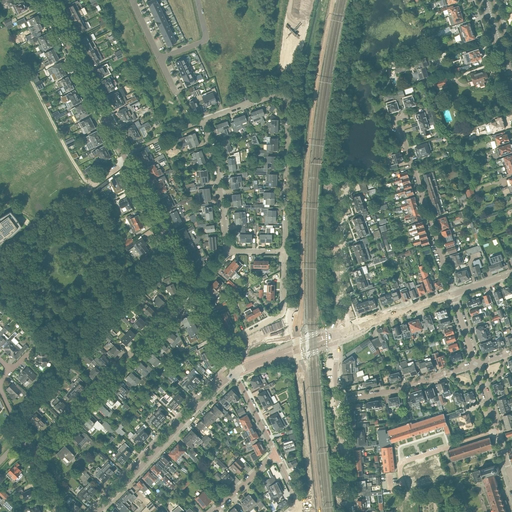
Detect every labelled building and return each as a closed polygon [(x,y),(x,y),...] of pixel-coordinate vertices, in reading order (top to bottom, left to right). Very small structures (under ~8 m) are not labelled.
[(72,6),(71,7),(66,9),(68,12),(67,12),(68,15),(80,9),(77,4),(79,3),(78,1),(71,4),(72,6)] [(13,7),(17,15),(19,14),(22,13),(22,12),(27,9),(23,2),(19,4),(18,3),(15,5),(15,6),(13,7)] [(160,8),(158,3),(149,7),(151,12),(160,8)] [(449,7),(447,8),(447,10),(448,13),(449,16),(461,12),(461,11),(461,9),(460,9),(459,6),(454,8),(453,6),(451,6),(449,7)] [(154,17),(162,13),(160,8),(151,12),(154,17)] [(84,15),(81,9),(80,9),(68,15),(70,19),(71,18),(73,21),(80,17),(84,15)] [(449,16),(448,17),(451,25),(459,23),(463,21),(463,19),(462,16),(463,15),(462,13),(461,13),(461,12),(449,16)] [(165,18),(162,13),(154,17),(156,22),(165,18)] [(26,21),(24,22),(27,29),(29,28),(40,22),(37,16),(34,18),(33,16),(30,18),(29,18),(30,20),(26,21)] [(75,28),(83,24),(85,23),(82,19),(81,19),(80,17),(73,21),(74,24),(73,25),(75,28)] [(10,19),(2,22),(4,26),(6,25),(6,26),(7,26),(15,22),(13,19),(12,18),(10,19)] [(158,27),(167,23),(165,18),(156,22),(158,27)] [(464,22),(456,25),(459,34),(472,30),(473,29),(472,26),(471,27),(469,21),(464,22)] [(31,34),(26,37),(28,41),(29,40),(35,38),(41,34),(40,32),(38,33),(38,31),(39,30),(44,28),(40,22),(29,28),(27,29),(26,29),(27,31),(29,30),(31,34)] [(86,22),(85,23),(83,24),(75,28),(76,31),(77,30),(79,34),(85,30),(89,28),(86,22)] [(169,28),(167,23),(158,27),(161,32),(169,28)] [(163,37),(172,33),(169,28),(161,32),(163,37)] [(472,30),(459,34),(461,40),(459,41),(460,44),(466,43),(466,41),(470,40),(471,40),(475,39),(473,34),(474,33),(473,30),(472,31),(472,30)] [(174,38),(172,33),(163,37),(165,42),(174,38)] [(35,38),(29,40),(31,44),(38,41),(40,45),(50,40),(49,37),(48,37),(47,35),(42,37),(41,35),(42,35),(41,34),(35,38)] [(80,43),(82,47),(93,41),(94,40),(91,34),(86,37),(80,40),(82,43),(80,43)] [(174,38),(165,42),(168,47),(176,43),(174,38)] [(40,50),(37,52),(39,55),(44,52),(43,50),(44,50),(46,49),(48,48),(52,46),(51,44),(51,43),(50,40),(40,45),(38,46),(40,50)] [(96,47),(93,41),(82,47),(84,49),(85,49),(86,52),(92,49),(96,47)] [(92,49),(86,52),(88,55),(87,56),(89,59),(100,53),(96,47),(92,49)] [(39,55),(40,58),(43,56),(44,57),(46,56),(47,59),(57,54),(54,50),(53,49),(45,53),(44,52),(39,55)] [(464,55),(461,55),(464,64),(467,63),(467,64),(468,63),(482,59),(480,54),(481,52),(480,50),(479,50),(478,49),(465,54),(464,54),(464,55)] [(103,60),(100,53),(89,59),(90,62),(91,61),(93,64),(99,61),(99,62),(103,60)] [(44,64),(45,67),(59,60),(58,57),(57,54),(47,59),(48,61),(44,64)] [(179,61),(175,63),(177,67),(188,62),(191,60),(189,56),(186,57),(182,59),(179,60),(179,61)] [(425,57),(421,59),(414,61),(416,69),(417,69),(420,79),(428,77),(426,69),(431,67),(429,60),(426,61),(425,57)] [(407,61),(394,64),(397,73),(409,69),(407,61)] [(188,62),(177,67),(179,72),(190,67),(188,62)] [(52,74),(65,68),(63,64),(61,65),(60,63),(46,70),(47,73),(51,72),(52,74)] [(100,68),(96,70),(97,73),(96,73),(98,76),(99,76),(101,75),(103,78),(111,74),(107,67),(109,66),(108,64),(104,65),(103,66),(102,67),(100,68)] [(190,67),(179,72),(181,76),(192,71),(190,67)] [(378,76),(388,73),(386,67),(376,70),(378,76)] [(51,75),(54,81),(66,75),(65,73),(67,71),(65,68),(52,74),(52,75),(51,75)] [(480,87),(483,86),(485,85),(484,82),(489,80),(487,75),(488,74),(487,71),(486,71),(486,70),(472,75),(472,74),(469,75),(470,76),(470,78),(471,77),(472,81),(469,82),(470,87),(473,86),(474,88),(480,87)] [(192,71),(181,76),(184,81),(195,76),(192,71)] [(195,76),(184,81),(186,86),(190,84),(191,85),(194,84),(193,83),(197,81),(203,79),(200,74),(195,77),(195,76)] [(108,78),(102,82),(102,83),(103,85),(104,87),(115,81),(114,79),(113,80),(111,76),(108,78)] [(60,81),(58,82),(60,86),(58,87),(59,88),(71,83),(69,81),(71,80),(71,79),(70,77),(69,77),(68,77),(63,79),(60,81)] [(433,82),(435,89),(446,85),(445,82),(447,81),(446,78),(444,79),(443,78),(438,79),(439,81),(433,82)] [(115,81),(104,87),(106,89),(105,90),(106,92),(107,92),(111,91),(112,92),(117,89),(115,84),(117,84),(115,81)] [(59,88),(56,90),(57,92),(60,91),(61,92),(62,94),(66,92),(69,91),(73,88),(75,87),(74,85),(73,84),(72,85),(71,83),(59,88)] [(117,93),(109,97),(111,99),(111,100),(111,102),(112,102),(124,96),(125,96),(121,88),(116,91),(117,93)] [(199,89),(195,90),(200,101),(203,100),(206,107),(201,94),(199,89)] [(211,90),(206,92),(211,104),(217,102),(214,95),(211,89),(211,90)] [(68,94),(64,96),(61,98),(63,103),(65,103),(78,96),(76,94),(78,93),(78,92),(77,90),(76,90),(75,91),(75,90),(70,93),(67,94),(68,94)] [(195,90),(192,92),(194,97),(199,110),(199,109),(196,102),(200,101),(195,90)] [(403,90),(397,92),(398,95),(401,103),(404,102),(404,104),(406,108),(411,107),(412,107),(416,106),(415,101),(414,101),(412,95),(405,97),(404,94),(403,90)] [(206,92),(201,94),(206,107),(211,104),(206,92)] [(393,100),(386,103),(388,109),(389,114),(393,113),(394,112),(399,110),(397,104),(401,103),(398,95),(397,92),(394,93),(395,96),(392,97),(393,100)] [(78,96),(65,103),(68,108),(72,106),(73,106),(76,104),(81,102),(80,101),(82,101),(82,100),(81,98),(80,98),(79,98),(78,96)] [(124,96),(112,102),(113,103),(112,104),(113,105),(114,105),(115,108),(120,106),(127,103),(128,105),(128,104),(129,104),(137,100),(139,99),(137,97),(136,98),(136,97),(132,99),(132,98),(126,101),(124,96)] [(194,97),(189,100),(194,112),(199,110),(194,97)] [(118,113),(117,113),(118,116),(119,115),(120,118),(132,112),(135,111),(132,106),(138,103),(137,100),(129,104),(128,105),(129,107),(125,109),(125,108),(122,110),(117,112),(118,113)] [(82,103),(78,106),(70,109),(73,115),(85,109),(85,108),(85,107),(84,106),(82,103)] [(76,121),(84,117),(88,115),(87,112),(87,111),(86,110),(85,109),(73,115),(76,121)] [(142,114),(138,116),(140,118),(149,113),(147,109),(141,112),(142,114)] [(262,109),(256,111),(259,120),(260,122),(261,127),(265,121),(264,120),(262,117),(262,116),(264,115),(262,109)] [(59,114),(53,117),(53,118),(55,121),(68,114),(66,111),(60,114),(59,114)] [(248,117),(250,120),(250,123),(253,122),(257,121),(259,120),(256,111),(250,113),(251,116),(248,117)] [(132,112),(120,118),(122,121),(121,121),(122,124),(123,123),(123,124),(126,123),(127,125),(136,120),(132,112)] [(418,119),(418,120),(420,126),(434,121),(433,118),(428,119),(428,120),(427,121),(424,113),(420,114),(420,113),(419,114),(416,115),(417,119),(418,119)] [(244,115),(239,117),(242,128),(243,128),(244,132),(247,131),(246,127),(245,127),(245,126),(250,125),(248,121),(250,120),(248,117),(245,118),(244,115)] [(269,119),(271,120),(271,123),(269,123),(267,122),(266,124),(266,126),(278,126),(278,120),(277,120),(277,118),(276,118),(271,115),(269,119)] [(81,128),(92,123),(92,122),(92,121),(92,120),(91,120),(89,117),(78,123),(81,128)] [(234,122),(231,123),(233,130),(234,133),(238,132),(238,129),(242,128),(239,117),(233,119),(234,122)] [(501,117),(496,119),(497,121),(495,122),(489,124),(491,133),(505,128),(501,117)] [(130,127),(125,129),(126,130),(125,130),(126,132),(127,132),(128,135),(140,129),(142,128),(141,127),(140,125),(138,121),(132,123),(133,125),(130,127)] [(226,136),(228,135),(226,129),(229,128),(227,121),(221,123),(225,135),(226,136)] [(420,126),(421,131),(422,132),(421,133),(422,137),(425,136),(427,136),(426,135),(431,134),(428,126),(435,124),(434,121),(420,126)] [(92,123),(81,128),(80,129),(83,134),(95,128),(93,125),(94,124),(93,123),(92,123)] [(216,129),(214,130),(215,135),(222,133),(223,135),(225,135),(221,123),(215,125),(216,129)] [(144,140),(142,138),(144,137),(140,129),(128,135),(130,138),(130,139),(130,140),(131,140),(131,141),(135,139),(137,144),(144,140)] [(99,137),(99,136),(99,134),(98,134),(97,131),(85,138),(87,143),(99,137)] [(495,141),(497,148),(500,147),(499,145),(509,141),(507,134),(504,135),(503,133),(502,134),(502,132),(493,135),(494,137),(492,138),(493,141),(495,141)] [(185,137),(180,138),(181,143),(182,144),(185,143),(186,143),(197,139),(195,133),(188,135),(188,136),(185,137)] [(87,143),(85,144),(88,150),(90,149),(98,145),(102,143),(101,140),(101,139),(100,138),(100,137),(99,137),(87,143)] [(186,143),(185,143),(186,146),(188,145),(189,148),(192,147),(194,147),(199,145),(197,139),(187,142),(186,143)] [(229,143),(227,139),(221,141),(223,147),(234,143),(233,141),(230,142),(230,143),(229,143)] [(431,149),(429,142),(427,142),(421,144),(422,145),(415,147),(416,148),(415,148),(416,151),(417,151),(418,154),(417,154),(417,157),(418,157),(419,158),(425,156),(426,156),(430,155),(429,154),(430,154),(429,150),(431,149)] [(223,147),(225,153),(230,151),(231,153),(235,152),(235,150),(236,149),(236,148),(235,146),(234,146),(233,146),(233,144),(234,143),(223,147)] [(497,148),(495,148),(495,149),(497,153),(499,156),(506,154),(510,152),(511,152),(511,150),(511,149),(511,148),(511,147),(511,144),(510,144),(510,143),(507,144),(500,147),(497,148)] [(257,153),(258,153),(268,154),(268,150),(277,151),(277,145),(266,144),(266,150),(262,150),(258,150),(258,153),(257,153)] [(100,148),(92,152),(93,155),(95,158),(97,157),(99,156),(108,151),(106,148),(105,149),(104,146),(100,148)] [(138,153),(141,159),(151,154),(148,155),(145,150),(138,153)] [(201,150),(196,152),(191,154),(192,158),(191,158),(192,160),(190,161),(203,156),(201,150)] [(108,151),(99,156),(101,159),(96,161),(98,165),(105,162),(104,161),(110,158),(109,155),(108,151)] [(391,155),(394,164),(389,166),(390,170),(398,168),(397,164),(402,162),(402,160),(403,159),(403,158),(402,158),(402,156),(402,154),(400,155),(399,152),(391,155)] [(231,158),(227,159),(228,165),(240,163),(240,160),(239,160),(238,154),(238,153),(230,155),(231,158)] [(258,153),(258,156),(264,156),(264,162),(275,162),(275,157),(270,156),(268,156),(268,154),(258,153)] [(151,154),(141,159),(140,160),(140,161),(141,162),(141,163),(143,165),(151,161),(153,159),(151,154)] [(511,154),(502,158),(504,166),(511,163),(511,154)] [(203,156),(190,161),(191,164),(195,162),(196,166),(199,165),(201,164),(205,162),(203,156)] [(275,162),(264,162),(264,168),(261,168),(253,168),(253,170),(253,171),(267,172),(267,168),(275,169),(275,162)] [(149,171),(149,173),(150,173),(157,170),(160,168),(158,164),(155,165),(155,164),(147,168),(149,171)] [(196,175),(191,176),(192,178),(195,177),(195,178),(196,178),(207,176),(207,170),(204,170),(204,167),(198,168),(198,171),(196,171),(196,175)] [(157,170),(150,173),(150,174),(150,175),(151,176),(153,179),(157,177),(160,175),(163,174),(160,168),(157,170)] [(267,172),(253,171),(253,175),(264,175),(264,177),(266,177),(266,180),(276,181),(276,175),(267,174),(267,172)] [(394,182),(409,177),(407,171),(407,172),(400,174),(401,177),(393,179),(394,182)] [(232,175),(233,177),(229,177),(230,183),(241,182),(242,182),(241,177),(247,176),(247,172),(237,173),(237,175),(232,175)] [(435,179),(433,172),(430,173),(424,175),(425,178),(424,178),(426,182),(435,179)] [(157,182),(155,183),(156,185),(156,186),(157,187),(157,188),(165,184),(166,184),(168,183),(164,175),(156,180),(157,182)] [(194,182),(186,184),(187,188),(194,187),(204,186),(204,183),(208,182),(207,176),(196,178),(196,180),(196,184),(194,184),(194,182)] [(112,181),(110,182),(116,195),(122,191),(121,189),(124,188),(119,177),(111,180),(112,181)] [(411,183),(409,177),(394,182),(395,184),(402,182),(403,185),(411,183)] [(435,179),(426,182),(427,185),(428,188),(434,187),(437,186),(435,179)] [(254,189),(261,189),(262,189),(262,186),(257,186),(257,180),(253,180),(253,189),(254,189)] [(98,192),(108,185),(106,181),(96,189),(98,192)] [(411,183),(403,185),(400,186),(401,189),(397,191),(398,193),(412,189),(411,183)] [(165,184),(157,188),(158,189),(158,190),(159,191),(160,194),(165,191),(167,190),(169,189),(168,187),(170,186),(169,186),(168,186),(166,184),(165,184)] [(429,192),(430,195),(439,192),(437,186),(434,187),(428,188),(429,191),(429,192)] [(208,204),(207,201),(211,201),(209,188),(198,190),(200,205),(208,204)] [(468,199),(476,197),(473,188),(465,190),(468,199)] [(162,198),(160,198),(163,204),(173,199),(171,196),(171,195),(173,194),(176,192),(174,189),(169,192),(161,195),(162,198)] [(259,189),(259,192),(263,192),(263,198),(274,199),(274,192),(269,192),(269,189),(262,189),(261,189),(259,189)] [(414,194),(412,189),(398,193),(398,196),(403,194),(404,198),(414,194)] [(441,199),(439,192),(430,195),(431,199),(432,199),(433,202),(441,199)] [(361,194),(361,195),(352,198),(353,200),(355,206),(364,203),(361,194)] [(128,196),(124,199),(119,202),(119,203),(121,208),(125,206),(127,210),(129,209),(134,207),(128,196)] [(180,203),(176,205),(177,207),(179,206),(186,202),(187,202),(185,197),(185,198),(179,202),(180,203)] [(405,203),(401,205),(402,207),(409,205),(416,202),(414,197),(404,200),(405,203)] [(255,204),(255,207),(264,207),(264,204),(274,204),(274,199),(263,198),(263,204),(260,204),(255,204)] [(173,199),(163,204),(166,210),(171,208),(173,206),(176,205),(173,199)] [(440,207),(443,206),(443,205),(441,199),(433,202),(433,205),(434,209),(440,207)] [(245,205),(243,200),(233,201),(233,207),(236,206),(237,208),(243,208),(243,209),(250,208),(251,208),(251,205),(248,205),(245,205)] [(418,208),(416,202),(409,205),(402,207),(402,210),(407,208),(407,211),(418,208)] [(363,210),(366,209),(364,203),(355,206),(357,211),(357,212),(358,211),(359,211),(362,210),(363,210)] [(386,204),(385,205),(376,207),(373,208),(375,212),(379,211),(388,208),(386,204)] [(208,205),(202,206),(202,212),(195,213),(195,214),(195,215),(200,214),(212,213),(211,207),(208,207),(208,205)] [(173,212),(170,214),(173,219),(183,214),(182,212),(179,206),(177,207),(171,210),(173,212)] [(440,207),(434,209),(436,215),(442,213),(445,212),(443,206),(440,207)] [(258,209),(261,209),(261,212),(264,212),(264,216),(265,216),(275,217),(276,211),(273,210),(273,208),(264,207),(255,207),(255,210),(255,212),(258,212),(258,209)] [(420,214),(418,208),(407,211),(408,215),(404,216),(405,218),(420,214)] [(235,219),(245,217),(246,217),(245,214),(246,214),(246,213),(247,212),(247,211),(246,210),(245,210),(244,210),(240,210),(237,211),(238,211),(238,212),(234,213),(235,219)] [(358,218),(353,220),(355,225),(366,221),(367,221),(365,216),(369,215),(368,211),(367,211),(361,213),(362,216),(358,218)] [(459,216),(455,217),(455,220),(460,218),(460,219),(463,217),(461,211),(458,213),(459,216)] [(0,244),(1,244),(6,239),(12,236),(22,227),(19,223),(16,218),(14,216),(13,215),(10,212),(0,217),(0,244)] [(175,225),(182,222),(179,218),(181,217),(181,218),(184,216),(183,214),(173,219),(175,225)] [(422,219),(420,214),(405,218),(406,221),(410,219),(411,223),(422,219)] [(130,215),(126,217),(127,219),(130,226),(141,221),(138,215),(134,217),(133,216),(131,217),(130,215)] [(265,216),(265,225),(268,225),(268,222),(270,222),(275,222),(275,217),(265,216)] [(439,222),(440,225),(448,222),(446,216),(438,219),(438,220),(437,220),(438,221),(439,222)] [(246,217),(235,219),(236,225),(239,224),(239,227),(244,226),(247,226),(246,224),(246,223),(249,222),(248,217),(246,217)] [(144,227),(141,221),(130,226),(133,234),(140,230),(139,229),(144,227)] [(366,221),(355,225),(357,231),(368,227),(366,221)] [(423,221),(418,223),(412,225),(413,228),(410,229),(411,232),(417,230),(425,227),(423,221)] [(440,225),(440,227),(440,228),(440,229),(441,230),(453,227),(451,223),(448,223),(448,222),(440,225)] [(203,226),(202,226),(203,227),(203,229),(206,228),(206,232),(214,231),(214,225),(209,226),(208,223),(203,224),(203,226)] [(265,225),(265,228),(265,231),(265,242),(271,242),(271,233),(274,233),(274,228),(272,228),(273,225),(269,225),(266,225),(265,225)] [(183,228),(178,230),(181,236),(191,231),(190,229),(190,228),(187,230),(187,231),(186,232),(184,227),(183,228)] [(368,227),(357,231),(359,237),(364,235),(365,237),(371,235),(370,233),(368,227)] [(415,233),(416,236),(419,235),(426,233),(425,227),(417,230),(411,232),(412,234),(415,233)] [(442,232),(441,233),(442,235),(443,235),(444,237),(452,235),(451,233),(450,229),(446,230),(442,231),(442,232)] [(191,231),(181,236),(184,242),(188,240),(188,239),(189,241),(191,240),(194,239),(195,239),(191,231)] [(415,240),(412,241),(413,243),(421,241),(420,241),(428,239),(426,233),(419,235),(416,236),(414,237),(415,240)] [(199,235),(199,237),(200,238),(206,237),(206,238),(208,239),(209,242),(205,242),(205,243),(204,244),(216,243),(215,236),(208,237),(208,234),(199,235)] [(454,237),(456,236),(455,234),(452,235),(444,237),(444,239),(444,240),(444,242),(445,242),(445,243),(453,240),(455,240),(454,237)] [(125,247),(128,251),(134,247),(141,256),(148,251),(145,247),(147,245),(144,242),(146,240),(143,237),(136,243),(134,240),(134,241),(133,241),(125,247)] [(189,245),(185,247),(187,253),(190,251),(191,254),(194,252),(196,251),(195,249),(197,248),(195,244),(198,242),(200,241),(200,238),(199,237),(194,239),(195,242),(192,243),(189,245)] [(357,244),(353,246),(355,251),(364,248),(366,247),(365,244),(368,243),(367,237),(356,241),(357,244)] [(125,242),(123,244),(125,247),(133,241),(131,238),(128,240),(127,241),(126,240),(125,241),(125,242)] [(422,247),(429,245),(430,244),(428,239),(420,241),(421,241),(413,243),(414,246),(415,245),(421,244),(422,247)] [(445,243),(445,244),(445,246),(446,246),(447,248),(459,244),(458,239),(455,240),(453,240),(445,243)] [(459,247),(459,244),(447,248),(448,250),(447,251),(448,253),(449,254),(457,251),(460,250),(459,247)] [(364,248),(355,251),(357,257),(369,253),(366,247),(364,248)] [(463,257),(463,255),(460,256),(459,252),(449,255),(451,261),(463,257)] [(369,253),(357,257),(359,263),(371,259),(369,253)] [(158,259),(156,254),(148,258),(150,263),(158,259)] [(196,254),(190,257),(193,263),(200,259),(199,256),(197,257),(197,256),(196,254)] [(502,254),(490,258),(492,264),(494,263),(495,264),(500,262),(500,261),(504,260),(502,254)] [(453,267),(463,264),(462,260),(464,260),(463,257),(451,261),(453,267)] [(203,260),(204,259),(203,258),(200,259),(193,263),(195,268),(205,264),(203,260)] [(471,265),(475,277),(482,274),(480,268),(482,267),(479,259),(473,261),(473,262),(472,262),(471,265)] [(261,261),(253,260),(253,264),(250,264),(250,270),(260,271),(260,270),(261,270),(261,261)] [(228,266),(233,270),(236,272),(236,273),(243,265),(242,264),(238,261),(237,263),(236,262),(236,263),(234,261),(229,266),(228,266)] [(268,263),(268,261),(261,261),(261,270),(268,270),(268,269),(271,269),(271,264),(269,264),(269,263),(268,263)] [(495,264),(489,266),(491,271),(493,271),(495,271),(496,269),(499,268),(500,269),(502,268),(503,267),(505,266),(504,264),(502,264),(501,261),(500,262),(495,264)] [(424,264),(419,266),(420,271),(421,273),(424,281),(425,283),(426,288),(428,293),(434,291),(432,286),(430,281),(424,264)] [(224,275),(224,276),(227,278),(227,279),(230,277),(231,278),(236,272),(233,270),(228,266),(229,266),(224,272),(225,273),(225,274),(224,276),(224,275)] [(357,270),(352,272),(353,272),(355,277),(367,273),(368,273),(367,268),(364,269),(363,268),(361,269),(357,270)] [(464,271),(461,272),(463,281),(464,281),(465,281),(468,280),(469,279),(468,274),(466,270),(467,270),(467,268),(464,269),(464,271)] [(456,271),(453,272),(454,274),(455,274),(458,283),(459,282),(460,283),(462,282),(463,281),(461,272),(457,273),(456,271)] [(355,277),(357,283),(367,280),(367,279),(369,279),(367,273),(355,277)] [(169,277),(164,280),(165,284),(167,283),(169,286),(166,287),(168,292),(169,291),(171,295),(172,294),(173,295),(176,293),(176,292),(177,292),(176,290),(176,289),(175,289),(173,284),(172,284),(170,281),(171,281),(169,277)] [(444,288),(441,279),(438,280),(438,279),(436,280),(436,281),(434,281),(437,290),(444,288)] [(211,286),(216,290),(217,292),(220,289),(218,287),(220,286),(221,286),(221,285),(222,284),(223,283),(222,282),(220,280),(218,282),(216,281),(211,286)] [(367,280),(357,283),(359,289),(358,289),(359,289),(361,288),(362,291),(371,288),(369,285),(367,280)] [(231,281),(228,283),(235,289),(237,287),(231,281)] [(401,292),(400,290),(397,281),(392,282),(394,288),(393,288),(394,291),(391,292),(390,289),(390,290),(394,301),(400,299),(398,293),(401,292)] [(409,283),(406,284),(407,287),(412,299),(417,297),(416,294),(418,293),(413,282),(409,283)] [(425,293),(424,288),(423,286),(422,283),(416,285),(420,296),(423,295),(423,294),(425,293)] [(211,286),(206,291),(211,296),(214,298),(219,293),(217,292),(216,290),(211,286)] [(503,297),(509,295),(510,298),(511,296),(511,291),(510,286),(501,289),(503,297)] [(400,290),(401,292),(404,301),(408,300),(408,299),(410,299),(408,294),(406,288),(400,290)] [(388,293),(385,294),(385,292),(384,293),(388,303),(394,301),(390,290),(387,290),(388,293)] [(500,290),(499,290),(498,290),(497,290),(496,291),(494,292),(498,304),(500,303),(499,299),(502,298),(500,290)] [(165,304),(163,301),(166,299),(158,291),(155,294),(158,296),(153,302),(154,303),(154,302),(161,309),(165,304)] [(267,292),(267,299),(266,299),(266,302),(271,303),(271,302),(271,300),(273,300),(274,292),(267,292)] [(379,297),(382,305),(383,305),(388,303),(384,293),(382,293),(383,295),(379,297)] [(490,306),(490,305),(493,304),(490,294),(483,296),(487,307),(490,306)] [(368,301),(371,309),(376,307),(377,307),(373,296),(373,295),(372,295),(370,296),(371,300),(368,301)] [(359,304),(356,298),(355,298),(351,299),(351,297),(350,297),(355,311),(356,311),(358,310),(359,313),(365,311),(362,303),(359,304)] [(467,302),(466,303),(467,305),(468,305),(469,308),(474,307),(478,305),(483,304),(485,303),(485,302),(484,299),(482,300),(482,301),(480,301),(479,297),(467,302)] [(362,303),(365,311),(371,309),(368,301),(362,303)] [(129,303),(127,305),(128,305),(130,307),(129,308),(135,313),(137,311),(133,306),(129,303)] [(156,314),(149,307),(148,307),(146,305),(144,307),(146,309),(144,312),(151,319),(156,314)] [(260,306),(257,307),(258,308),(252,311),(255,317),(261,314),(260,312),(261,311),(262,310),(260,306)] [(475,309),(470,310),(470,312),(470,313),(470,315),(471,315),(472,316),(474,315),(479,314),(481,313),(484,312),(482,308),(480,309),(479,307),(477,308),(475,309)] [(245,314),(242,315),(244,320),(245,320),(244,320),(246,319),(247,319),(248,320),(254,317),(255,318),(255,317),(252,311),(250,308),(244,312),(245,315),(245,314)] [(224,309),(220,311),(221,313),(220,313),(221,314),(219,315),(222,321),(222,322),(228,319),(225,312),(226,312),(224,309)] [(440,319),(448,316),(446,309),(435,313),(438,320),(440,319)] [(494,317),(491,318),(492,320),(492,321),(494,320),(495,320),(498,319),(500,318),(501,318),(498,310),(497,310),(497,311),(499,314),(499,315),(494,317)] [(474,315),(472,316),(472,317),(473,320),(472,320),(473,322),(474,322),(474,324),(479,322),(482,321),(480,316),(485,314),(484,312),(481,313),(479,314),(474,315)] [(426,316),(423,317),(424,321),(421,322),(426,334),(428,333),(427,329),(428,329),(427,327),(429,326),(430,330),(434,328),(432,322),(431,320),(431,319),(430,315),(429,315),(429,314),(426,315),(426,316)] [(138,327),(139,327),(141,329),(146,324),(137,315),(135,317),(137,320),(132,325),(136,329),(138,327)] [(182,330),(185,329),(187,328),(187,327),(194,324),(189,316),(190,316),(189,315),(183,319),(184,323),(183,323),(184,326),(183,326),(181,327),(182,330)] [(440,326),(438,326),(439,329),(441,328),(449,326),(449,323),(450,323),(450,320),(450,319),(450,318),(449,318),(449,317),(444,319),(438,320),(440,326)] [(419,319),(418,319),(417,318),(414,319),(414,320),(418,333),(422,332),(421,329),(423,329),(421,324),(419,319)] [(231,325),(228,319),(222,322),(226,328),(228,327),(228,328),(229,328),(229,329),(229,330),(234,327),(232,324),(231,325)] [(410,328),(409,328),(411,336),(414,335),(418,333),(414,320),(410,321),(410,322),(409,322),(411,328),(410,328)] [(408,338),(411,336),(409,328),(407,323),(406,323),(405,323),(404,323),(404,324),(401,325),(404,334),(403,334),(404,338),(407,336),(408,338)] [(197,340),(194,336),(196,335),(196,333),(198,332),(194,324),(187,327),(187,328),(189,331),(188,332),(190,335),(187,336),(188,340),(190,343),(197,340)] [(488,332),(486,328),(488,327),(487,324),(475,328),(477,335),(488,332)] [(449,326),(441,328),(441,329),(443,333),(444,333),(445,332),(446,336),(449,335),(454,334),(454,333),(454,332),(454,330),(453,330),(452,327),(452,326),(451,326),(451,325),(449,326)] [(397,338),(397,339),(402,338),(401,334),(399,326),(398,326),(397,326),(396,326),(395,327),(392,328),(394,333),(393,333),(395,339),(397,338)] [(0,347),(15,332),(7,339),(2,335),(7,330),(4,327),(0,331),(0,347)] [(377,348),(382,346),(383,348),(384,348),(388,347),(387,341),(386,339),(382,328),(377,330),(379,337),(371,340),(372,341),(377,348)] [(135,335),(132,332),(130,330),(125,335),(122,332),(130,340),(135,335)] [(495,338),(497,343),(498,348),(505,346),(503,341),(504,341),(503,337),(502,338),(502,336),(503,336),(502,333),(502,332),(501,332),(501,331),(500,331),(499,331),(498,332),(497,333),(497,334),(497,335),(498,337),(495,338)] [(17,334),(15,332),(0,347),(2,346),(4,348),(3,348),(6,351),(6,352),(7,354),(16,345),(11,340),(17,334)] [(126,345),(130,340),(122,332),(117,337),(126,345)] [(170,332),(165,337),(169,340),(171,343),(170,344),(173,347),(180,339),(177,333),(177,332),(174,335),(170,332)] [(485,339),(487,339),(491,337),(490,335),(489,335),(488,332),(477,335),(478,339),(479,338),(480,341),(483,340),(485,340),(485,339)] [(454,335),(444,338),(446,344),(444,344),(445,346),(454,343),(453,341),(456,341),(456,340),(455,338),(456,337),(455,336),(454,335)] [(490,346),(488,347),(489,351),(493,349),(493,350),(497,349),(496,345),(497,345),(496,342),(494,337),(492,338),(492,340),(491,341),(488,341),(488,342),(490,346)] [(369,338),(359,344),(360,345),(362,348),(368,344),(374,353),(377,350),(372,342),(369,338)] [(106,352),(107,353),(110,356),(113,354),(115,356),(120,351),(114,346),(111,342),(108,345),(112,348),(110,351),(109,350),(106,352)] [(164,355),(162,353),(164,350),(166,352),(169,349),(167,347),(166,348),(160,342),(155,347),(158,350),(156,352),(161,357),(164,355)] [(488,342),(480,344),(480,345),(479,345),(481,349),(482,349),(483,354),(487,352),(487,351),(489,351),(488,347),(490,346),(488,342)] [(457,343),(452,344),(448,345),(451,352),(459,349),(457,343)] [(28,347),(25,344),(21,349),(16,345),(7,354),(9,355),(10,355),(13,358),(14,357),(16,359),(28,347)] [(105,357),(105,356),(104,355),(106,353),(99,346),(96,348),(103,355),(99,359),(97,357),(94,360),(93,359),(98,364),(100,367),(101,366),(100,366),(103,364),(105,366),(109,362),(105,357)] [(204,361),(211,357),(208,351),(207,351),(206,349),(204,351),(202,348),(198,350),(204,361)] [(35,361),(39,365),(40,366),(39,367),(42,370),(46,366),(45,365),(49,361),(45,357),(48,355),(42,350),(37,355),(39,357),(35,361)] [(86,352),(82,356),(83,357),(89,362),(91,364),(90,366),(84,371),(88,374),(89,376),(93,379),(100,372),(95,367),(98,364),(93,359),(86,352)] [(149,361),(153,365),(152,365),(154,366),(155,366),(156,366),(158,364),(157,364),(160,361),(154,355),(153,354),(151,352),(150,352),(151,352),(146,357),(145,358),(149,361)] [(444,355),(439,357),(438,352),(432,354),(433,357),(434,360),(437,359),(439,367),(447,364),(445,360),(445,358),(444,355)] [(452,358),(449,359),(450,363),(459,360),(460,361),(462,361),(462,359),(460,352),(451,355),(452,358)] [(342,363),(342,369),(354,367),(354,364),(354,361),(355,360),(352,356),(342,363)] [(211,357),(204,361),(205,363),(208,368),(210,366),(211,367),(211,368),(215,366),(214,364),(215,364),(211,357)] [(428,358),(424,359),(425,362),(428,370),(428,371),(432,370),(431,369),(434,368),(432,363),(435,362),(434,360),(433,357),(428,358)] [(399,365),(399,366),(400,370),(402,375),(404,374),(405,378),(406,378),(406,379),(412,377),(411,376),(406,360),(400,362),(400,365),(399,365)] [(406,360),(411,376),(412,377),(415,376),(415,375),(417,374),(416,369),(418,368),(416,362),(414,363),(413,361),(407,363),(406,360)] [(421,361),(416,362),(418,368),(421,368),(422,372),(424,372),(425,373),(428,371),(428,370),(425,362),(422,363),(421,361)] [(147,383),(149,385),(151,383),(148,380),(145,377),(152,369),(148,365),(146,367),(141,363),(136,368),(141,373),(143,375),(141,377),(147,383)] [(196,369),(198,370),(202,374),(205,371),(200,366),(199,364),(195,366),(196,369)] [(18,378),(22,381),(24,384),(27,380),(30,383),(36,376),(27,367),(21,374),(18,378)] [(188,378),(191,381),(196,385),(201,380),(199,379),(201,376),(195,371),(193,373),(188,378)] [(363,375),(362,371),(356,373),(356,374),(343,375),(344,381),(352,380),(352,377),(356,377),(363,375)] [(389,375),(390,378),(387,379),(388,382),(391,381),(391,382),(400,379),(399,372),(397,373),(397,371),(390,373),(391,375),(389,375)] [(128,380),(126,383),(131,388),(134,386),(138,382),(145,386),(147,383),(141,377),(139,379),(137,377),(136,378),(131,373),(126,378),(128,380)] [(169,373),(167,376),(177,385),(179,382),(174,378),(176,377),(174,374),(171,375),(169,373)] [(506,386),(503,387),(506,397),(506,395),(509,394),(508,392),(506,387),(508,386),(509,387),(511,385),(511,382),(510,376),(509,376),(509,375),(508,375),(507,375),(506,376),(506,377),(506,378),(503,379),(506,386)] [(177,385),(167,376),(165,378),(171,383),(173,381),(177,385)] [(259,385),(260,389),(272,382),(267,385),(264,378),(262,379),(260,376),(256,377),(253,378),(253,379),(250,381),(254,388),(259,385)] [(83,382),(79,378),(73,383),(72,382),(70,384),(79,393),(84,388),(80,384),(83,382)] [(183,383),(181,385),(187,391),(189,389),(191,391),(196,385),(191,381),(188,378),(183,383)] [(376,378),(362,383),(363,387),(373,385),(373,386),(377,386),(377,385),(376,378)] [(272,382),(260,389),(262,387),(264,390),(274,385),(272,382)] [(445,382),(437,384),(439,389),(440,392),(437,393),(438,395),(440,401),(441,405),(446,404),(445,400),(444,398),(451,395),(449,389),(447,390),(445,382)] [(502,395),(498,396),(499,400),(503,398),(506,397),(503,387),(502,387),(501,382),(493,385),(496,393),(500,391),(502,395)] [(15,397),(15,398),(20,392),(24,395),(26,393),(18,385),(16,388),(12,383),(6,389),(11,394),(9,396),(13,399),(15,397)] [(115,389),(117,390),(120,393),(118,396),(123,401),(126,398),(124,396),(128,392),(129,393),(131,391),(128,387),(126,389),(121,383),(115,389)] [(71,389),(64,396),(68,400),(72,395),(74,397),(74,398),(79,393),(70,384),(69,386),(69,387),(71,389)] [(432,388),(426,390),(428,397),(430,402),(430,403),(434,402),(437,401),(437,402),(440,401),(438,395),(435,396),(434,393),(432,388)] [(234,402),(239,400),(236,395),(236,394),(237,393),(233,389),(232,390),(231,390),(228,393),(230,396),(233,399),(234,402)] [(267,390),(258,395),(261,402),(271,397),(267,390)] [(419,402),(422,400),(423,404),(430,402),(428,397),(425,398),(422,390),(416,392),(419,402)] [(472,391),(464,394),(466,401),(468,406),(471,405),(470,401),(475,399),(472,391)] [(411,401),(408,402),(409,405),(409,407),(416,404),(416,407),(420,406),(419,402),(416,392),(409,394),(411,401)] [(458,393),(453,394),(455,399),(456,403),(460,402),(463,401),(461,392),(458,393)] [(233,403),(234,402),(233,399),(230,396),(228,393),(224,397),(229,402),(231,400),(233,403)] [(108,401),(105,404),(112,410),(111,408),(116,403),(118,406),(121,404),(110,394),(106,399),(108,401)] [(155,399),(150,394),(147,397),(152,403),(155,399)] [(183,399),(180,395),(178,394),(173,399),(173,398),(178,404),(183,399)] [(135,397),(141,403),(143,401),(138,395),(135,397)] [(174,409),(178,404),(173,398),(170,396),(167,400),(163,396),(160,399),(167,406),(168,404),(174,409)] [(390,407),(395,406),(395,407),(403,405),(401,398),(399,398),(398,397),(397,397),(396,396),(395,397),(394,398),(388,399),(389,405),(385,405),(387,414),(391,413),(390,407)] [(499,400),(498,400),(500,406),(511,402),(511,397),(509,399),(509,396),(506,397),(503,398),(499,400)] [(225,406),(227,409),(231,405),(228,403),(229,402),(224,397),(219,401),(224,407),(225,406)] [(271,397),(261,402),(262,404),(262,405),(263,408),(264,407),(264,408),(274,403),(271,397)] [(66,407),(62,403),(60,401),(57,398),(51,404),(54,406),(58,410),(59,409),(61,412),(62,410),(63,411),(64,410),(63,409),(66,407)] [(381,400),(365,403),(366,408),(366,412),(367,412),(370,412),(370,409),(379,408),(379,409),(382,409),(381,405),(382,404),(381,400)] [(511,406),(511,402),(500,406),(502,413),(507,412),(511,410),(511,407),(511,406)] [(96,409),(98,411),(99,410),(108,418),(113,413),(104,404),(103,406),(101,404),(96,409)] [(36,406),(28,415),(31,418),(29,420),(34,425),(40,418),(37,410),(39,409),(36,406)] [(215,406),(210,411),(217,417),(217,416),(218,417),(220,419),(224,415),(226,417),(225,417),(227,419),(227,418),(231,421),(233,419),(232,417),(230,415),(227,412),(223,408),(220,411),(219,409),(215,406)] [(154,411),(153,414),(153,415),(155,416),(156,417),(161,422),(166,417),(164,415),(166,412),(163,409),(160,407),(158,408),(159,409),(156,412),(154,411)] [(58,415),(54,412),(50,408),(48,410),(56,418),(58,415)] [(463,409),(456,411),(457,414),(458,417),(461,416),(460,413),(464,412),(465,412),(464,408),(463,409)] [(269,417),(273,424),(282,419),(278,410),(275,412),(273,409),(269,411),(271,415),(271,414),(272,416),(269,417)] [(505,423),(511,420),(511,410),(507,412),(508,414),(503,416),(505,423)] [(210,411),(206,415),(213,422),(218,417),(217,416),(217,417),(210,411)] [(456,411),(444,415),(446,421),(458,417),(457,414),(456,411)] [(444,415),(444,414),(412,424),(411,422),(407,423),(407,424),(387,431),(388,433),(386,433),(385,429),(377,430),(379,444),(376,444),(377,452),(382,451),(384,472),(395,471),(392,446),(391,446),(390,443),(443,426),(446,434),(445,435),(446,435),(450,433),(446,421),(444,415)] [(468,414),(461,417),(460,417),(461,422),(459,422),(461,427),(457,428),(458,433),(465,431),(464,427),(465,427),(465,428),(469,427),(468,425),(472,424),(470,419),(468,414)] [(149,420),(148,422),(151,425),(152,423),(156,427),(161,422),(156,417),(155,416),(153,415),(149,420)] [(206,415),(201,421),(210,429),(212,426),(211,425),(213,422),(206,415)] [(236,417),(235,418),(239,426),(242,424),(249,420),(247,415),(242,417),(239,419),(237,417),(236,417)] [(101,425),(97,420),(94,423),(91,420),(88,417),(81,425),(84,428),(87,431),(92,426),(99,430),(101,429),(109,436),(111,434),(101,425)] [(48,426),(40,418),(34,425),(42,432),(48,426)] [(276,430),(286,425),(282,419),(273,424),(276,430)] [(239,426),(235,429),(237,433),(239,431),(239,432),(240,433),(252,426),(249,421),(249,420),(242,424),(243,427),(240,428),(239,426)] [(111,434),(113,433),(114,432),(115,431),(115,430),(105,421),(101,425),(111,434)] [(201,421),(196,425),(200,429),(204,432),(206,434),(208,436),(212,431),(210,429),(201,421)] [(141,427),(135,432),(139,435),(144,440),(149,435),(145,432),(143,430),(144,430),(146,428),(142,425),(141,427)] [(241,433),(243,438),(245,437),(248,436),(255,432),(252,426),(240,433),(241,433)] [(365,436),(364,432),(366,432),(366,426),(355,428),(355,430),(352,431),(353,433),(352,434),(352,438),(365,436)] [(78,443),(77,445),(80,448),(86,441),(88,444),(91,441),(86,436),(83,439),(79,435),(80,434),(76,430),(69,437),(72,440),(73,439),(78,443)] [(191,430),(187,435),(196,444),(198,445),(197,445),(200,442),(200,443),(201,441),(202,441),(201,440),(191,430)] [(139,445),(144,440),(135,432),(130,438),(133,441),(134,441),(139,445)] [(245,437),(247,440),(244,441),(246,444),(246,445),(244,446),(241,447),(242,448),(245,447),(256,441),(255,439),(258,437),(255,432),(248,436),(245,437)] [(287,441),(282,442),(285,451),(287,450),(291,449),(295,448),(293,442),(296,441),(294,434),(289,435),(290,440),(288,441),(287,441)] [(192,449),(194,446),(196,444),(187,435),(183,440),(192,449)] [(368,446),(367,440),(365,440),(365,436),(352,438),(352,442),(353,441),(354,444),(359,444),(359,447),(364,446),(368,446)] [(490,437),(481,440),(485,451),(493,449),(490,437)] [(477,454),(485,451),(481,440),(473,442),(477,454)] [(256,443),(247,448),(248,451),(254,448),(255,450),(263,446),(261,444),(260,444),(259,442),(256,443)] [(473,442),(465,445),(468,457),(477,454),(473,442)] [(131,450),(127,446),(124,443),(117,450),(119,451),(126,459),(131,454),(129,451),(131,450)] [(70,452),(72,450),(66,444),(56,454),(62,460),(64,457),(69,462),(75,456),(70,452)] [(173,449),(181,457),(183,454),(185,456),(188,454),(178,444),(176,447),(175,447),(174,448),(174,449),(173,449)] [(456,448),(460,459),(468,457),(465,445),(456,448)] [(265,452),(264,450),(264,449),(263,446),(255,450),(256,453),(251,455),(251,456),(253,461),(258,458),(259,458),(259,457),(259,456),(258,455),(265,452)] [(460,459),(456,448),(448,450),(451,462),(452,462),(460,459)] [(98,449),(96,451),(101,456),(103,458),(105,456),(103,454),(98,449)] [(171,452),(169,454),(172,457),(178,463),(181,461),(180,461),(183,458),(181,457),(173,449),(173,450),(172,450),(171,451),(171,452)] [(192,449),(190,452),(194,456),(198,460),(198,459),(195,456),(197,454),(197,453),(192,449)] [(354,457),(364,456),(365,456),(364,449),(353,450),(354,457)] [(119,451),(114,457),(122,464),(126,459),(119,451)] [(87,460),(81,455),(77,460),(82,465),(87,460)] [(171,463),(167,459),(164,455),(160,459),(170,469),(174,472),(176,470),(172,467),(170,465),(171,463)] [(217,458),(214,461),(223,470),(226,467),(217,458)] [(242,467),(244,464),(240,460),(238,458),(236,461),(235,461),(230,466),(228,468),(234,474),(236,472),(238,474),(243,469),(242,467)] [(165,466),(159,460),(155,464),(169,478),(171,476),(165,470),(168,468),(165,465),(165,466)] [(105,464),(101,469),(109,477),(114,472),(111,470),(114,468),(114,467),(108,462),(105,464)] [(456,473),(452,462),(451,462),(447,463),(451,475),(456,473)] [(20,465),(17,463),(11,469),(11,468),(10,468),(9,469),(9,470),(9,471),(6,475),(10,479),(12,477),(14,480),(14,479),(17,482),(24,475),(20,472),(21,471),(18,468),(20,465)] [(482,469),(472,472),(475,483),(483,480),(493,511),(507,511),(506,511),(505,509),(504,505),(502,501),(500,494),(501,494),(500,490),(499,491),(497,484),(498,484),(497,480),(496,481),(495,476),(499,475),(498,473),(499,470),(500,470),(499,470),(499,468),(498,467),(499,466),(498,466),(495,465),(496,464),(495,464),(495,465),(492,466),(491,464),(490,465),(491,466),(488,467),(487,467),(487,466),(486,466),(487,467),(483,469),(483,467),(482,468),(482,469)] [(164,482),(171,489),(175,486),(164,476),(163,477),(158,473),(161,471),(154,465),(150,469),(164,482)] [(413,466),(399,470),(400,472),(390,476),(393,486),(400,484),(398,479),(416,473),(413,466)] [(101,469),(95,475),(98,478),(99,477),(104,482),(109,477),(101,469)] [(363,469),(355,470),(356,476),(359,476),(359,479),(364,478),(373,478),(376,477),(376,474),(372,474),(367,475),(363,473),(363,469)] [(153,481),(157,485),(161,481),(150,470),(146,474),(151,479),(153,481)] [(214,475),(223,484),(226,482),(228,484),(233,479),(225,471),(221,476),(217,472),(214,475)] [(36,479),(33,473),(25,477),(28,483),(36,479)] [(142,478),(151,487),(153,485),(152,483),(153,481),(151,479),(146,474),(142,478)] [(269,492),(270,491),(281,486),(279,481),(277,482),(276,482),(275,483),(276,483),(275,483),(274,481),(275,481),(273,476),(264,481),(269,492)] [(151,492),(145,485),(140,480),(136,484),(143,492),(145,491),(148,494),(151,492)] [(89,482),(84,488),(92,495),(96,490),(93,487),(92,486),(92,485),(89,482)] [(370,486),(366,486),(365,485),(362,486),(362,487),(356,487),(356,492),(363,492),(363,496),(371,496),(370,486)] [(283,491),(281,486),(270,491),(269,492),(268,493),(269,496),(272,500),(283,495),(281,492),(283,491)] [(21,487),(15,490),(12,493),(14,496),(17,494),(23,491),(21,487)] [(84,488),(77,495),(77,496),(82,501),(85,498),(87,500),(92,495),(84,488)] [(0,490),(0,495),(5,500),(9,496),(1,489),(0,490)] [(29,499),(33,496),(30,489),(25,492),(22,493),(25,500),(29,499)] [(128,491),(123,495),(128,499),(131,503),(133,501),(137,498),(134,495),(133,494),(134,492),(131,489),(128,491)] [(163,491),(161,489),(155,496),(157,498),(163,491)] [(203,507),(208,502),(206,500),(208,498),(203,492),(195,498),(203,507)] [(214,500),(217,498),(211,492),(208,494),(214,500)] [(245,498),(254,508),(258,505),(261,509),(264,506),(258,498),(255,501),(250,496),(251,496),(250,495),(249,494),(245,498)] [(129,505),(125,501),(128,499),(123,495),(119,500),(123,504),(127,507),(129,505)] [(254,508),(245,498),(241,501),(242,502),(241,502),(242,503),(243,504),(242,505),(246,510),(247,509),(250,511),(254,508)] [(79,505),(76,503),(73,499),(68,504),(71,507),(69,508),(73,511),(75,511),(80,508),(77,506),(79,505)] [(123,504),(119,500),(115,504),(119,508),(118,510),(120,511),(127,511),(129,510),(127,507),(123,504)] [(287,504),(285,500),(277,504),(280,510),(287,504)]
